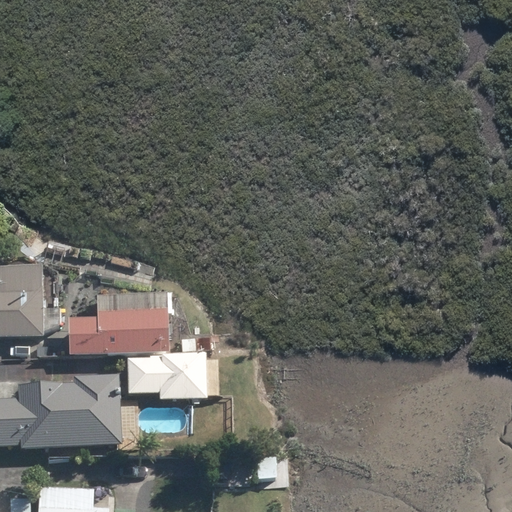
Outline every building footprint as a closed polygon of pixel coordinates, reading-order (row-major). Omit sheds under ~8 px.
[(0,344),(40,344),(39,273),(0,274),(0,344)] [(93,325),(64,325),(65,362),(165,360),(164,323),(167,323),(167,301),(92,303),(93,325)] [(148,364),(125,365),(125,400),(157,399),(157,406),(205,406),(203,363),(203,360),(158,361),(158,363),(147,363),(148,364)] [(15,405),(0,405),(0,452),(17,452),(17,456),(118,452),(116,381),(71,383),(71,390),(15,392),(15,405)] [(34,511),(89,511),(91,496),(37,493),(34,511)] [(31,511),(32,504),(7,503),(6,511),(31,511)]
